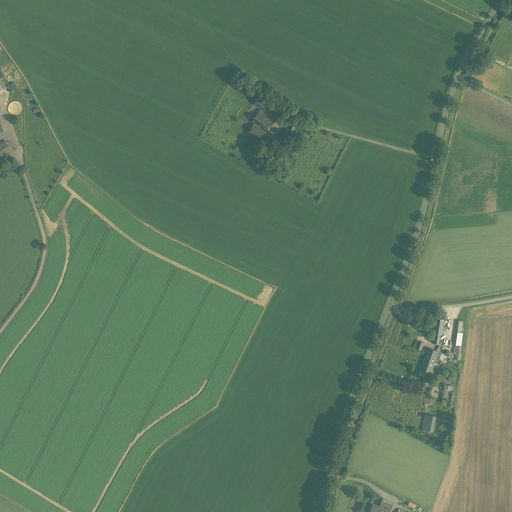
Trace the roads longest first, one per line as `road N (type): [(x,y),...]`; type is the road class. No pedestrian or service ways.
road 1 (unclassified): [(323,511),(331,457),(416,234),(457,78),(500,0)]
road 2 (unclassified): [(0,329),(32,286),(44,248),(18,149)]
